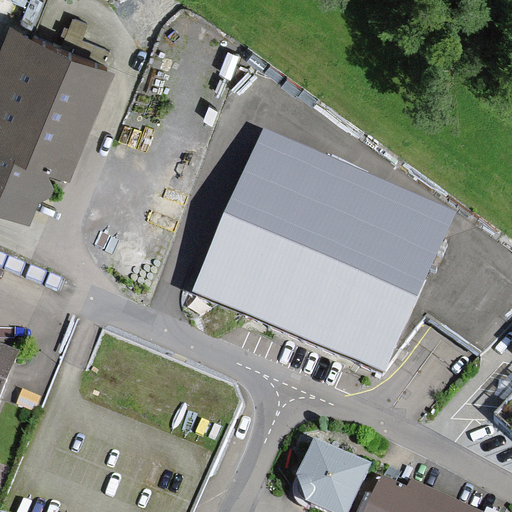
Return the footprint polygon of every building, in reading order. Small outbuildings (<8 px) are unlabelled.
[(118,68),(5,24),(0,37),(0,211),(34,225),(55,172),(76,175),(118,68)] [(451,220),(263,142),(195,306),(382,384),(451,220)] [(199,511),(246,406),(235,383),(83,320),(4,511),(199,511)] [(0,409),(21,357),(0,348),(0,409)] [(511,349),(511,350),(511,403),(494,423),(511,440),(511,349)] [(23,391),(17,407),(35,414),(41,398),(23,391)] [(374,473),(315,448),(296,491),(305,511),(368,511),(380,485),(371,481),(374,473)] [(442,511),(380,485),(368,511),(442,511)]
